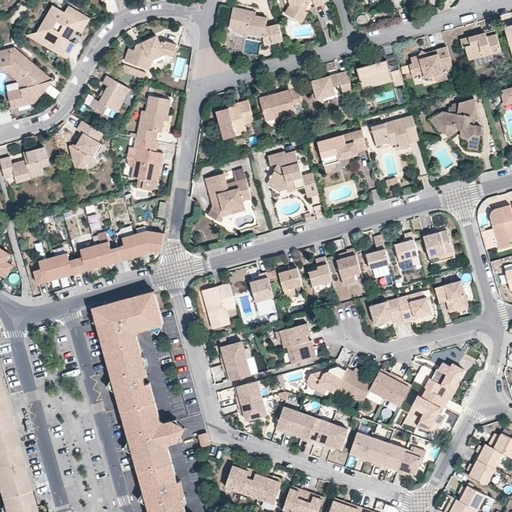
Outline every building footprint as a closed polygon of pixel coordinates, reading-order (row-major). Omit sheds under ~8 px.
[(306,2),(304,2),(310,0),(313,7),(322,5),(320,0),(287,0),(289,6),(285,14),(295,20),(306,2)] [(308,4),(306,2),(295,20),(301,24),(307,12),(305,11),(308,4)] [(74,43),(67,40),(73,29),(80,32),(88,19),(67,7),(63,14),(52,8),(39,32),(53,39),(48,47),(66,56),(74,43)] [(237,30),(248,31),(248,34),(264,37),(265,35),(267,35),(270,35),(272,42),(282,40),(278,24),(270,26),(266,25),(267,19),(255,17),(251,16),(248,12),(232,9),(229,28),(233,33),(237,30)] [(67,40),(74,43),(80,32),(73,29),(67,40)] [(39,32),(29,35),(48,47),(53,39),(39,32)] [(270,35),(267,35),(265,35),(264,37),(266,44),(272,42),(270,35)] [(496,35),(487,37),(478,39),(477,35),(460,40),(462,49),(465,49),(469,61),(475,60),(493,55),(501,53),(496,35)] [(145,67),(149,55),(164,49),(165,53),(173,55),(177,43),(166,40),(161,43),(157,36),(144,41),(145,44),(141,46),(137,44),(135,49),(130,48),(125,60),(145,67)] [(4,68),(19,80),(20,87),(6,91),(10,108),(33,102),(52,79),(13,46),(0,49),(0,65),(3,65),(4,68)] [(428,77),(434,81),(438,74),(446,72),(453,70),(447,48),(436,51),(437,56),(429,58),(425,54),(421,51),(418,56),(411,58),(412,64),(408,65),(412,76),(419,75),(420,79),(428,77)] [(165,53),(164,49),(149,55),(145,67),(149,69),(153,59),(165,53)] [(396,59),(387,61),(390,73),(400,70),(396,59)] [(370,85),(367,75),(385,70),(389,80),(391,89),(404,86),(400,70),(390,73),(387,61),(356,70),(361,87),(370,85)] [(367,75),(370,85),(383,81),(389,80),(385,70),(367,75)] [(343,97),(353,94),(347,72),(336,75),(339,86),(343,97)] [(339,86),(336,75),(329,77),(332,88),(339,86)] [(104,83),(108,86),(105,91),(102,96),(99,101),(95,98),(90,105),(103,114),(108,106),(117,111),(130,89),(107,76),(104,83)] [(329,77),(312,81),(314,91),(310,97),(316,99),(334,95),(332,88),(329,77)] [(511,102),(511,87),(500,91),(504,105),(511,102)] [(298,88),(273,95),(273,98),(260,102),(265,121),(294,114),(292,105),(302,102),(298,88)] [(143,109),(146,109),(143,127),(139,127),(137,137),(155,141),(157,131),(161,131),(163,119),(164,113),(166,113),(169,97),(145,93),(143,109)] [(473,125),(470,124),(471,116),(473,116),(476,103),(474,98),(452,105),(450,108),(448,108),(447,112),(441,112),(439,123),(445,124),(444,131),(448,136),(460,129),(468,143),(468,149),(478,150),(482,127),(473,125)] [(233,133),(246,130),(245,124),(255,121),(249,100),(238,103),(239,107),(234,108),(218,112),(224,136),(233,133)] [(476,103),(473,116),(471,116),(470,124),(473,125),(479,116),(476,103)] [(8,107),(0,109),(0,124),(13,121),(8,107)] [(391,141),(390,136),(397,135),(401,149),(411,147),(410,143),(419,140),(413,116),(372,127),(376,145),(391,141)] [(83,159),(90,158),(100,141),(98,140),(103,132),(83,120),(78,129),(81,130),(84,132),(79,140),(76,145),(70,147),(76,170),(85,167),(84,164),(83,159)] [(367,149),(362,130),(319,142),(328,172),(333,170),(339,160),(342,153),(348,152),(350,157),(358,155),(358,152),(367,149)] [(397,135),(390,136),(391,141),(376,145),(377,149),(395,144),(397,151),(401,149),(397,135)] [(155,141),(137,137),(136,149),(138,149),(135,169),(133,179),(143,180),(141,189),(149,191),(155,189),(156,183),(161,153),(157,152),(159,142),(155,141)] [(84,164),(93,162),(104,143),(100,141),(90,158),(83,159),(84,164)] [(28,158),(24,159),(25,161),(12,164),(10,157),(0,160),(0,162),(5,179),(15,176),(28,172),(30,177),(43,174),(41,167),(49,164),(44,146),(26,151),(28,158)] [(135,169),(138,149),(136,149),(131,148),(129,159),(130,169),(135,169)] [(289,185),(289,179),(293,178),(296,188),(305,186),(308,197),(318,195),(313,173),(302,176),(294,151),(285,154),(284,152),(268,156),(271,166),(277,165),(284,167),(285,173),(280,174),(274,172),(269,183),(279,187),(289,185)] [(164,153),(161,153),(156,183),(160,183),(164,153)] [(15,176),(18,184),(31,180),(30,177),(28,172),(15,176)] [(243,200),(252,198),(245,172),(236,175),(237,180),(227,183),(224,173),(206,178),(211,196),(214,195),(216,202),(214,206),(212,211),(222,216),(225,210),(245,205),(243,200)] [(158,216),(164,217),(166,203),(160,202),(158,216)] [(490,213),(490,216),(500,246),(501,248),(511,245),(511,209),(510,204),(493,209),(491,211),(490,213)] [(424,234),(431,258),(454,252),(448,230),(438,233),(433,235),(432,232),(424,234)] [(139,257),(148,254),(151,249),(162,251),(164,233),(151,231),(149,231),(126,238),(132,259),(136,257),(135,253),(138,253),(139,257)] [(400,261),(419,256),(412,232),(405,235),(406,242),(396,245),(400,261)] [(114,260),(115,263),(132,259),(126,238),(123,238),(125,245),(111,249),(114,260)] [(375,243),(377,252),(367,255),(371,269),(390,264),(383,241),(375,243)] [(109,243),(93,247),(98,268),(99,268),(111,264),(110,261),(114,260),(111,249),(109,243)] [(0,272),(6,276),(13,264),(7,261),(11,255),(0,247),(0,272)] [(81,250),(83,257),(78,258),(82,273),(93,269),(92,266),(96,265),(97,269),(98,268),(93,247),(81,250)] [(347,250),(348,257),(337,260),(341,278),(354,275),(361,273),(354,248),(347,250)] [(431,258),(433,265),(456,258),(454,252),(431,258)] [(68,276),(67,273),(71,272),(72,275),(82,273),(78,258),(69,261),(68,254),(59,256),(65,277),(68,276)] [(54,280),(65,277),(59,256),(42,261),(48,282),(50,282),(49,278),(53,277),(54,280)] [(316,265),(317,270),(309,272),(312,286),(332,280),(325,257),(315,260),(316,265)] [(39,284),(48,282),(42,261),(40,262),(42,269),(35,270),(39,284)] [(289,267),(290,270),(279,272),(285,290),(302,285),(297,265),(289,267)] [(255,281),(251,282),(257,301),(271,298),(274,297),(268,272),(260,274),(260,276),(261,279),(255,281)] [(341,278),(343,285),(355,282),(354,275),(341,278)] [(458,305),(469,302),(463,280),(444,285),(448,300),(450,301),(449,302),(452,312),(460,310),(458,305)] [(218,286),(209,289),(210,295),(207,296),(211,312),(208,312),(213,329),(230,324),(226,310),(236,307),(229,284),(218,287),(218,286)] [(444,285),(435,288),(439,303),(446,301),(446,299),(448,300),(444,285)] [(411,317),(427,313),(421,292),(404,297),(411,322),(412,321),(411,317)] [(427,313),(432,312),(428,297),(425,298),(424,292),(421,292),(427,313)] [(404,323),(411,322),(404,297),(397,299),(404,321),(404,323)] [(167,330),(163,314),(158,299),(144,303),(150,326),(152,335),(167,330)] [(393,324),(404,321),(397,299),(387,302),(392,321),(393,324)] [(387,302),(370,306),(376,325),(392,321),(387,302)] [(144,303),(130,307),(138,338),(152,335),(150,326),(144,303)] [(104,317),(101,321),(104,330),(107,332),(110,331),(112,338),(109,338),(108,340),(108,342),(117,373),(120,375),(123,375),(124,380),(121,381),(120,384),(120,387),(123,398),(131,424),(138,450),(141,452),(144,452),(145,456),(142,457),(140,461),(140,463),(170,454),(169,450),(154,454),(153,447),(167,443),(163,429),(152,388),(147,389),(145,383),(150,382),(148,374),(133,378),(131,371),(146,367),(138,338),(130,307),(129,305),(112,310),(110,316),(104,317)] [(138,450),(131,424),(123,398),(120,387),(120,384),(121,381),(124,380),(123,375),(120,375),(117,373),(108,342),(108,340),(109,338),(112,338),(110,331),(107,332),(104,330),(101,321),(100,313),(95,314),(102,340),(114,385),(137,464),(140,463),(140,461),(142,457),(145,456),(144,452),(141,452),(138,450)] [(412,321),(414,326),(429,322),(428,317),(412,321)] [(283,347),(287,347),(307,341),(305,332),(308,331),(306,323),(275,332),(277,342),(282,341),(283,347)] [(221,357),(223,364),(248,357),(243,340),(223,345),(225,356),(223,356),(221,357)] [(287,347),(291,363),(314,357),(310,340),(307,341),(287,347)] [(229,370),(232,380),(252,374),(248,357),(223,364),(225,371),(227,371),(227,370),(229,370)] [(131,371),(133,378),(148,374),(146,367),(131,371)] [(337,370),(332,368),(310,374),(307,381),(308,382),(307,385),(325,394),(327,390),(334,394),(336,390),(345,372),(346,371),(338,367),(337,370)] [(369,390),(385,398),(396,376),(381,367),(373,382),(369,390)] [(355,368),(353,372),(364,378),(367,374),(355,368)] [(439,374),(423,400),(442,411),(442,403),(452,409),(472,376),(458,368),(454,374),(450,371),(445,378),(439,374)] [(345,372),(336,390),(362,403),(369,390),(373,382),(364,378),(353,372),(347,369),(346,371),(345,372)] [(401,406),(406,397),(412,384),(396,376),(385,398),(401,406)] [(239,397),(241,403),(262,397),(258,381),(240,385),(243,396),(241,397),(239,397)] [(0,385),(1,386),(0,383),(0,425),(11,423),(4,398),(0,399),(0,385)] [(247,410),(250,420),(267,415),(262,397),(241,403),(243,411),(247,410)] [(424,423),(435,429),(438,431),(442,424),(436,421),(442,411),(423,400),(418,397),(414,405),(430,413),(424,423)] [(292,435),(293,433),(298,416),(299,413),(284,407),(277,426),(286,430),(285,432),(285,434),(292,436),(292,435)] [(301,439),(307,442),(312,427),(315,418),(299,413),(298,416),(293,433),(302,436),(301,438),(301,439)] [(316,443),(316,441),(325,443),(331,424),(315,418),(312,427),(307,442),(315,444),(316,443)] [(11,423),(0,425),(0,435),(13,432),(11,423)] [(331,450),(333,447),(340,450),(348,430),(331,424),(325,443),(324,446),(323,447),(331,450)] [(169,450),(184,446),(179,425),(163,429),(167,443),(169,450)] [(207,430),(199,433),(202,445),(211,443),(207,430)] [(374,436),(358,430),(350,453),(358,456),(357,458),(357,459),(365,462),(365,461),(366,458),(374,436)] [(35,511),(23,469),(13,471),(14,475),(11,476),(6,457),(9,456),(10,459),(20,456),(13,432),(0,435),(0,492),(1,494),(3,493),(7,507),(4,508),(5,511),(35,511)] [(511,456),(511,436),(503,432),(502,435),(499,434),(492,446),(503,452),(511,456)] [(373,465),(380,468),(390,442),(374,436),(366,458),(374,461),(373,464),(373,465)] [(389,466),(398,469),(405,447),(390,442),(380,468),(387,470),(388,469),(389,466)] [(153,447),(154,454),(169,450),(167,443),(153,447)] [(495,468),(503,452),(492,446),(486,443),(484,446),(482,445),(475,457),(495,468)] [(415,473),(418,465),(421,456),(424,457),(426,451),(414,446),(412,450),(405,447),(398,469),(397,472),(404,474),(405,472),(406,470),(410,471),(415,473)] [(186,511),(183,503),(183,500),(168,504),(166,499),(181,495),(177,480),(170,454),(140,463),(149,493),(151,501),(154,503),(157,502),(158,507),(156,508),(154,511),(186,511)] [(23,469),(20,456),(10,459),(9,456),(6,457),(11,476),(14,475),(13,471),(23,469)] [(471,471),(469,474),(488,483),(496,468),(495,468),(475,457),(469,469),(471,471)] [(140,463),(137,464),(149,507),(150,511),(154,511),(156,508),(158,507),(157,502),(154,503),(151,501),(149,493),(140,463)] [(242,470),(234,467),(226,488),(242,493),(250,469),(243,467),(242,470)] [(257,472),(250,469),(242,493),(258,499),(266,478),(257,474),(257,472)] [(258,499),(275,504),(282,484),(274,480),(275,478),(267,475),(266,478),(258,499)] [(181,479),(177,480),(181,495),(183,500),(183,503),(187,502),(181,479)] [(478,509),(486,493),(469,484),(467,487),(464,486),(458,499),(475,508),(478,509)] [(300,493),(292,490),(284,511),(288,511),(302,511),(309,493),(301,490),(300,493)] [(316,495),(309,493),(302,511),(320,511),(325,501),(315,498),(316,495)] [(166,499),(168,504),(183,500),(181,495),(166,499)] [(446,511),(445,511),(472,511),(475,508),(458,499),(456,498),(454,501),(453,500),(446,511)] [(333,511),(350,511),(352,508),(353,505),(346,502),(345,506),(336,503),(333,511)]
